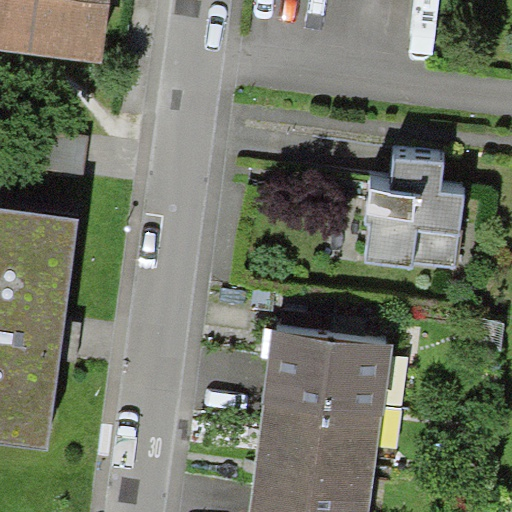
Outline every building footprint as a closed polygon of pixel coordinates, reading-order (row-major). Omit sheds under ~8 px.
[(0,0),(0,23),(104,37),(108,0),(0,0)] [(463,180),(439,177),(443,148),(396,142),(393,170),(368,167),(363,210),(369,211),(365,248),(453,258),(463,180)] [(0,396),(46,402),(71,195),(0,186),(0,396)] [(366,393),(373,329),(262,316),(254,380),(366,393)] [(358,457),(366,393),(254,380),(246,444),(358,457)] [(275,511),(351,511),(358,457),(246,444),(239,508),(275,511)]
